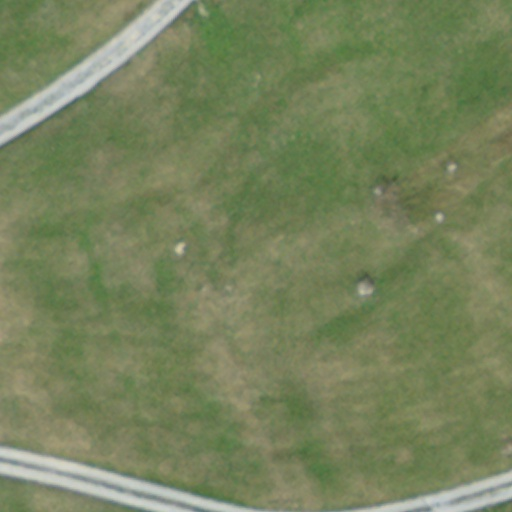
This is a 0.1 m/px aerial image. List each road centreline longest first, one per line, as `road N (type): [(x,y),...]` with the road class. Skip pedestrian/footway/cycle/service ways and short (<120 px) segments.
road 1 (track): [(211,511),(0,465)]
road 2 (track): [(0,120),(116,47),(161,0)]
